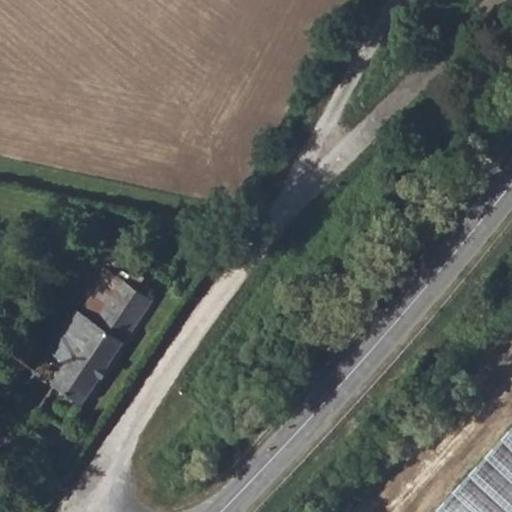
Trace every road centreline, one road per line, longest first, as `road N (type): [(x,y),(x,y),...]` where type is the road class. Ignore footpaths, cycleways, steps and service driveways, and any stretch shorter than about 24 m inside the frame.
road 1 (unclassified): [(110,511),(112,463),(183,347),(307,195),(311,159),(399,0)]
road 2 (tertiary): [(219,511),(511,182)]
